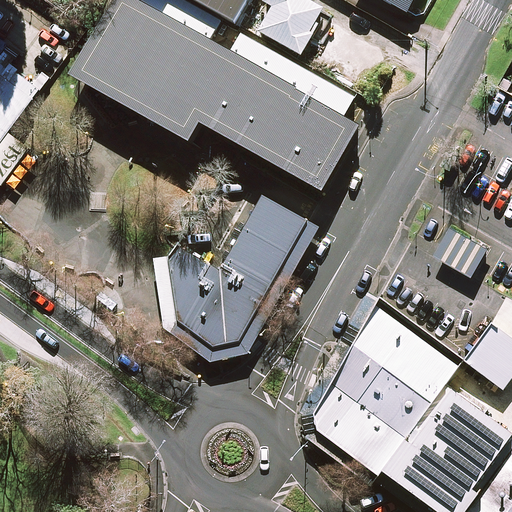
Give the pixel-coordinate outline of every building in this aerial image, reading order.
[(358,93),(183,0),(115,0),(80,57),(76,70),(191,136),(202,118),(325,184),(362,122),(347,113),(358,93)] [(260,35),(303,59),(322,28),(318,26),(326,13),(302,0),(268,0),(265,5),(274,11),(260,35)] [(417,0),(379,0),(408,16),(417,0)] [(0,141),(43,83),(0,51),(0,141)] [(241,343),(318,208),(267,182),(234,250),(186,225),(171,248),(172,253),(182,319),(221,347),(241,343)] [(437,255),(476,277),(480,270),(492,249),(453,227),(441,247),(437,255)] [(322,418),(385,463),(453,374),(467,355),(385,292),(322,404),(322,418)] [(511,371),(511,319),(500,311),(473,349),(509,376),(511,371)] [(511,418),(453,374),(385,463),(449,511),(461,511),(511,445),(511,418)] [(511,511),(511,445),(461,511),(511,511)]
